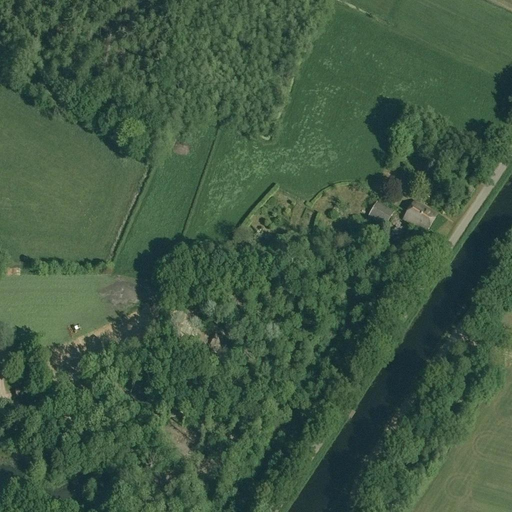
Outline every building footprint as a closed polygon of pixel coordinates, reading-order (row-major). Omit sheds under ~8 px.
[(442,177),(432,171),(421,193),(431,198),(442,177)] [(377,201),(368,217),(385,229),(395,212),(377,201)] [(425,233),(437,216),(415,202),(403,219),(425,233)] [(134,326),(131,317),(115,322),(116,324),(110,325),(113,333),(134,326)] [(31,361),(20,362),(23,382),(34,381),(31,361)] [(30,397),(28,388),(14,389),(16,399),(30,397)]
